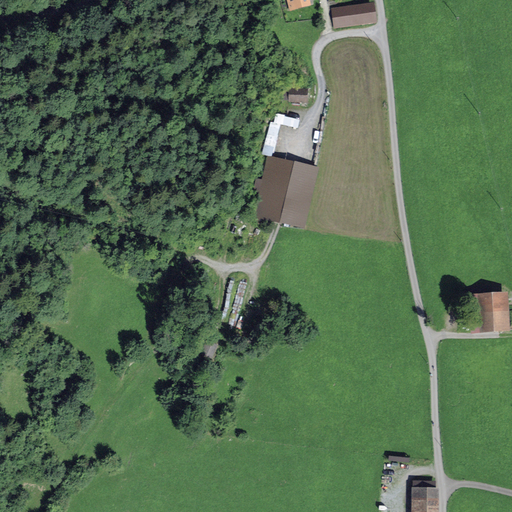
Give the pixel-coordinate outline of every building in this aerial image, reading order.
[(310,9),(307,0),(285,0),(289,14),(310,9)] [(374,4),(331,6),(332,27),(375,25),(374,4)] [(306,89),(288,88),(287,99),(306,100),(306,89)] [(274,113),(263,155),(272,157),(281,124),(298,129),(300,120),(274,113)] [(317,167),(266,157),(255,217),(305,227),(317,167)] [(508,292),(470,293),(472,332),(510,330),(508,292)] [(207,342),(201,355),(212,360),(218,347),(207,342)] [(211,366),(199,361),(193,373),(205,379),(211,366)] [(436,511),(437,489),(410,488),(409,511),(436,511)]
